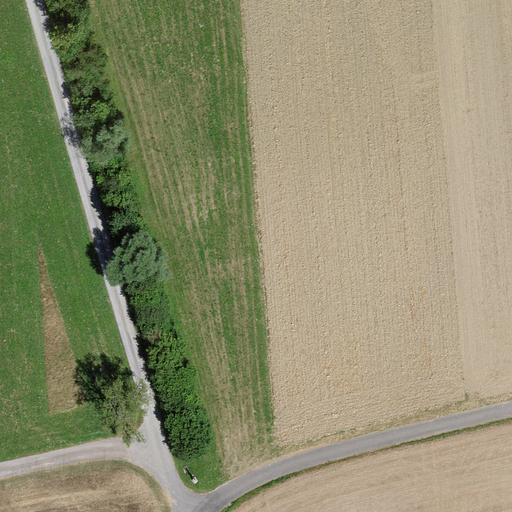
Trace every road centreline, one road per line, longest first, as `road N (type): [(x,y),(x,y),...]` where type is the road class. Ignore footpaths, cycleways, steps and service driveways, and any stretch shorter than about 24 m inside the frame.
road 1 (track): [(30,0),(152,425),(144,452)]
road 2 (unclassified): [(205,511),(251,477),(291,460),(511,407)]
road 3 (track): [(191,511),(144,452),(85,451),(0,469)]
